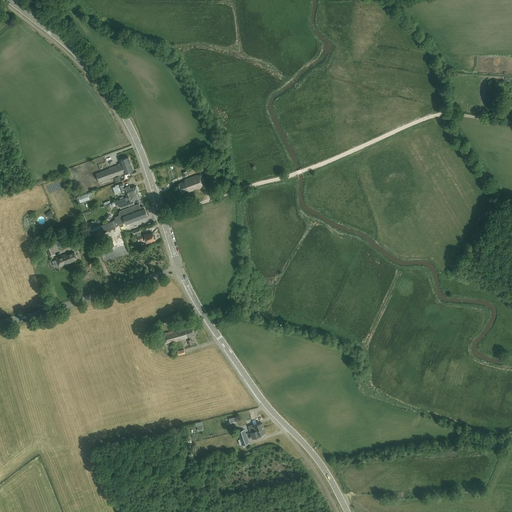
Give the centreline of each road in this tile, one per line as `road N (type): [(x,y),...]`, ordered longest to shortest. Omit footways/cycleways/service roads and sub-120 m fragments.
road 1 (track): [(511,123),(437,114),(303,171),(162,215)]
road 2 (secondary): [(180,268),(126,119),(83,62),(8,0)]
road 3 (secondary): [(347,511),(315,457),(248,380),(180,268)]
road 4 (unclassified): [(0,322),(180,268)]
